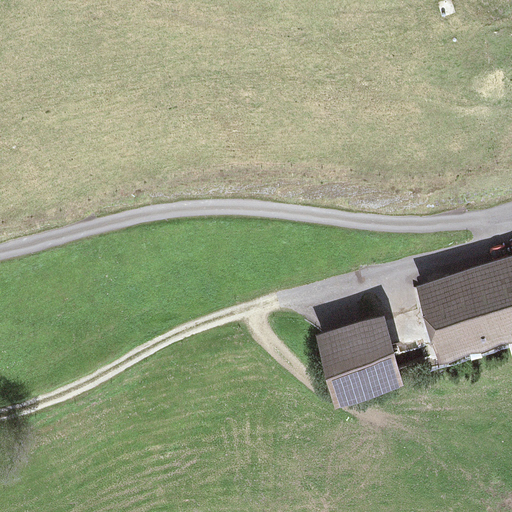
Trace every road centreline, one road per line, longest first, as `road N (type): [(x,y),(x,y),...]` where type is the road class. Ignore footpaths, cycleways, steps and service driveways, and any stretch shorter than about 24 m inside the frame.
road 1 (track): [(0,251),(122,218),(220,206),(426,223),(511,212)]
road 2 (track): [(0,414),(78,387),(183,329),(278,300)]
road 3 (track): [(511,222),(470,249),(278,300)]
